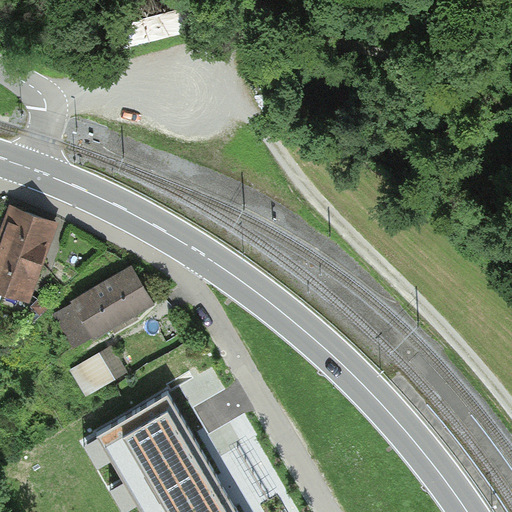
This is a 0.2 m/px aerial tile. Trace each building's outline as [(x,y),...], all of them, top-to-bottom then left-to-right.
[(0,245),(41,261),(55,222),(14,207),(0,244),(0,245)] [(41,261),(0,245),(0,297),(3,289),(27,298),(41,261)] [(56,311),(80,353),(161,307),(138,265),(56,311)] [(109,349),(72,371),(89,397),(125,375),(109,349)] [(143,511),(239,511),(237,509),(228,493),(168,391),(97,433),(143,511)] [(247,439),(226,450),(259,511),(270,511),(283,505),(247,439)]
